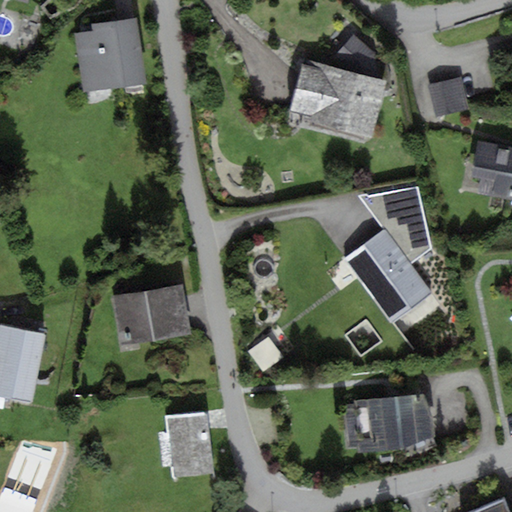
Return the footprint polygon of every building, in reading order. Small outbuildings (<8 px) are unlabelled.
[(99,34),(80,37),(88,93),(149,85),(140,21),(98,27),(99,34)] [(396,83),(301,60),(286,125),(381,148),(396,83)] [(464,75),(432,82),(439,116),(472,109),(464,75)] [(511,146),(475,139),(463,193),(511,203),(511,146)] [(423,186),(375,192),(379,220),(427,213),(423,186)] [(436,301),(384,230),(342,261),(394,332),(436,301)] [(172,312),(162,264),(104,276),(114,324),(172,312)] [(49,337),(1,328),(0,330),(0,398),(36,406),(49,337)] [(251,349),(265,371),(286,358),(272,336),(251,349)] [(428,398),(342,404),(346,453),(432,447),(428,398)] [(211,413),(171,418),(180,490),(220,485),(211,413)] [(511,511),(511,503),(511,501),(482,511),(511,511)]
